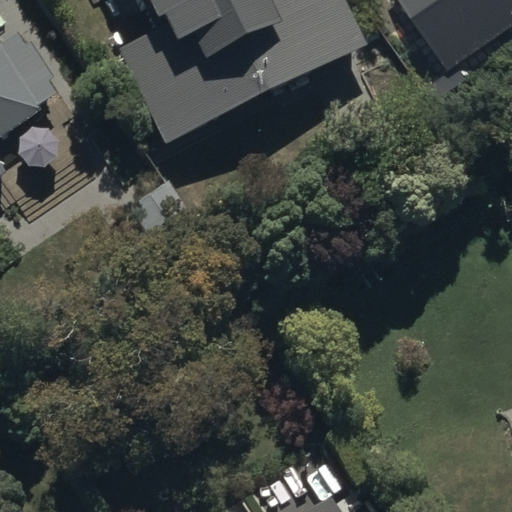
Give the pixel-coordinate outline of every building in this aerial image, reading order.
[(132,0),(153,41),(115,60),(160,150),(361,51),(335,0),(132,0)] [(511,42),(511,0),(386,0),(446,87),(511,42)] [(0,173),(3,172),(0,168),(0,135),(61,96),(18,30),(0,42),(0,173)] [(166,197),(126,225),(163,277),(202,250),(166,197)] [(320,511),(309,494),(281,511),(320,511)]
